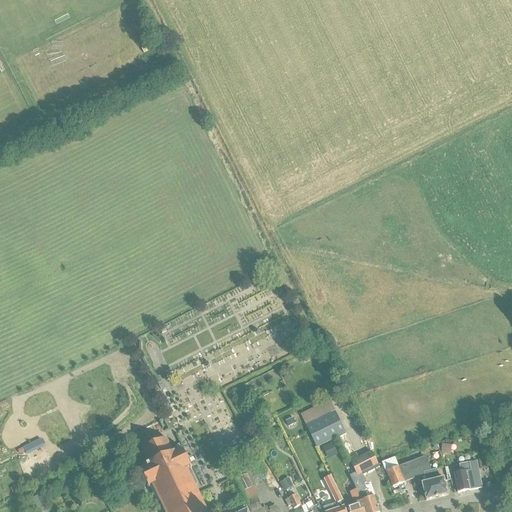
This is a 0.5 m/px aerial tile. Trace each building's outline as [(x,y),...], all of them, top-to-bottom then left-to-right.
[(273,356),(291,346),(286,338),(269,347),(273,356)] [(330,401),(301,415),(317,448),(338,438),(346,434),(330,401)] [(291,425),(298,421),(294,415),(287,419),(291,425)] [(25,445),(29,454),(47,445),(43,436),(25,445)] [(207,511),(206,510),(207,510),(207,509),(206,509),(202,502),(204,502),(203,500),(202,501),(199,494),(200,493),(199,492),(198,493),(195,486),(196,485),(197,484),(190,470),(191,469),(191,468),(192,467),(192,466),(190,467),(183,452),(185,451),(184,450),(183,451),(182,450),(181,450),(182,451),(179,453),(176,448),(172,450),(166,438),(142,450),(148,462),(142,464),(144,469),(142,470),(141,469),(140,470),(141,471),(140,471),(140,472),(141,472),(148,487),(147,487),(147,488),(149,488),(149,489),(151,488),(158,503),(159,502),(159,503),(161,502),(164,509),(163,510),(163,511),(164,510),(165,511),(207,511)] [(357,456),(349,459),(356,474),(350,476),(357,491),(356,491),(357,493),(364,511),(379,511),(377,506),(378,505),(375,497),(365,500),(363,495),(366,495),(365,491),(366,490),(364,484),(367,484),(363,476),(379,468),(377,464),(372,453),(358,459),(357,456)] [(398,468),(405,483),(424,475),(426,483),(422,484),(426,501),(448,496),(444,479),(439,480),(437,470),(432,471),(426,457),(399,467),(398,468)] [(386,472),(393,488),(405,483),(398,468),(399,467),(395,459),(383,464),(386,472)] [(280,511),(279,507),(276,509),(275,506),(269,508),(270,511),(268,511),(267,507),(262,509),(253,487),(257,485),(246,460),(232,466),(246,502),(250,511),(280,511)] [(454,475),(458,494),(482,489),(476,462),(459,465),(461,473),(454,475)] [(290,477),(281,482),(286,492),(295,487),(290,477)] [(333,505),(323,508),(324,511),(346,511),(343,501),(330,477),(324,480),(336,504),(333,506),(333,505)] [(364,511),(357,493),(354,494),(353,492),(351,493),(355,505),(347,508),(348,511),(364,511)] [(288,507),(292,505),(294,509),(301,506),(296,495),(285,501),(288,507)]
